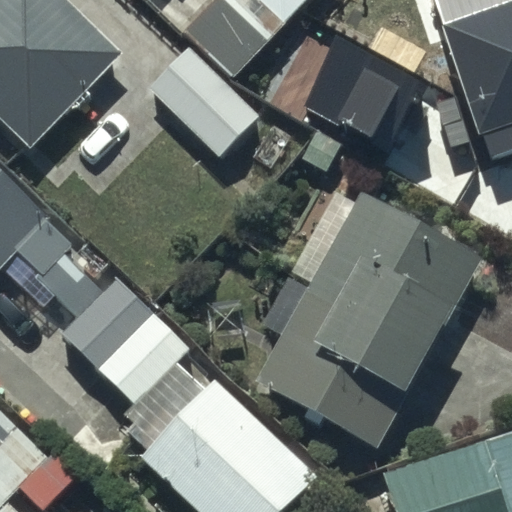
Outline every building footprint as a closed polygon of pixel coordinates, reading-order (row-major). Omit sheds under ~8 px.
[(122,69),(51,0),(0,0),(0,130),(31,161),(122,69)] [(306,0),(246,0),(278,30),(306,0)] [(511,0),(420,0),(418,1),(482,178),(511,166),(511,0)] [(233,87),(271,47),(222,2),(184,43),(233,87)] [(427,84),(336,35),(298,104),(389,153),(427,84)] [(262,131),(188,60),(147,102),(221,173),(262,131)] [(0,280),(26,306),(73,258),(0,187),(0,280)] [(358,193),(260,370),(386,440),(485,262),(358,193)] [(191,364),(114,295),(63,349),(142,417),(191,364)] [(301,511),(319,493),(217,399),(140,481),(173,511),(301,511)] [(511,511),(511,439),(380,489),(389,511),(511,511)]
